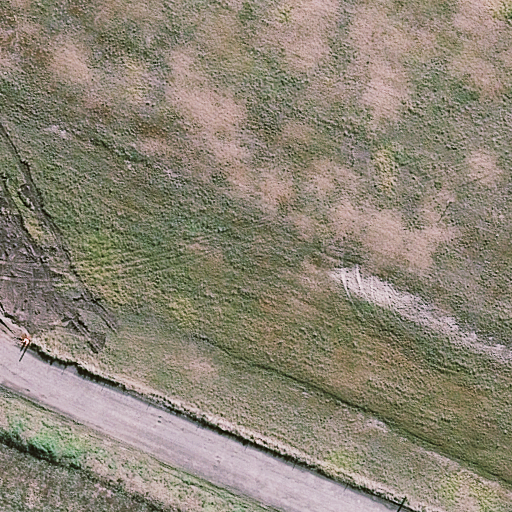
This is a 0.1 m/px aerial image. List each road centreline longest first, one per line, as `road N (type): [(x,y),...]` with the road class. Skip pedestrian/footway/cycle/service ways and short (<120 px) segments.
road 1 (tertiary): [(0,151),(511,392)]
road 2 (tertiary): [(439,511),(0,307)]
